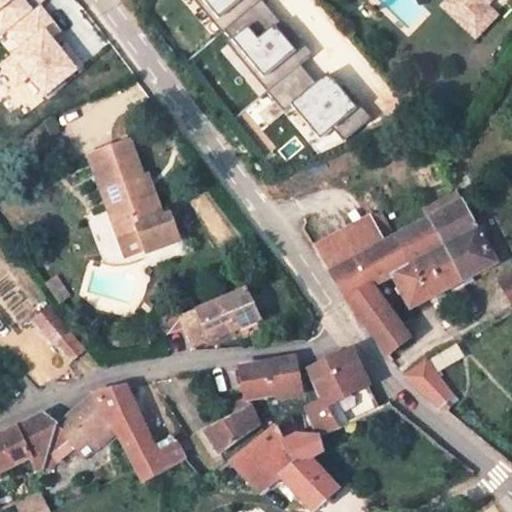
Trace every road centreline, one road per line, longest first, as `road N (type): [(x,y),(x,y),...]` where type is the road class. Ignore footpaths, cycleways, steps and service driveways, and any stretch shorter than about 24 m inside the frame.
road 1 (unclassified): [(336,328),(95,0)]
road 2 (residential): [(0,417),(97,379),(314,348),(336,328)]
road 3 (unclassified): [(511,484),(401,399),(336,328)]
